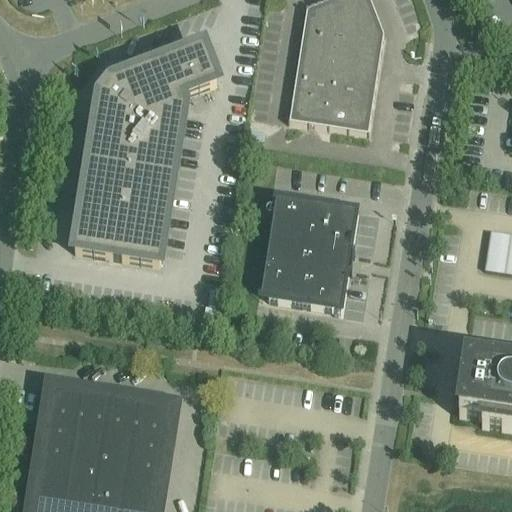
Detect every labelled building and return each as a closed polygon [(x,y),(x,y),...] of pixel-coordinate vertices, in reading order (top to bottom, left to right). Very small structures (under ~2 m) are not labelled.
[(288,126),(288,128),(289,128),(290,127),(368,139),(368,140),(369,140),(369,139),(368,139),(384,41),(385,40),(384,40),(368,0),(343,0),(305,15),(306,17),(305,28),(304,27),(303,29),(304,29),(289,127),(288,126)] [(74,257),(159,271),(185,112),(183,112),(179,103),(216,89),(203,54),(112,88),(107,85),(94,100),(99,104),(74,257)] [(248,135),(245,159),(260,160),(262,137),(248,135)] [(262,297),(268,306),(332,316),(341,309),(354,226),(347,216),(276,205),(262,297)] [(490,236),(485,275),(511,279),(511,246),(505,246),(506,239),(490,236)] [(511,370),(490,367),(489,373),(465,369),(457,421),(481,425),(480,431),(511,435),(511,370)] [(218,395),(336,413),(339,393),(221,375),(218,395)] [(53,397),(34,511),(155,511),(170,415),(53,397)]
